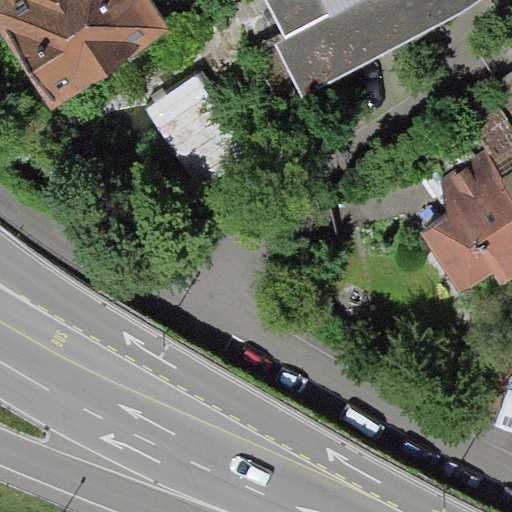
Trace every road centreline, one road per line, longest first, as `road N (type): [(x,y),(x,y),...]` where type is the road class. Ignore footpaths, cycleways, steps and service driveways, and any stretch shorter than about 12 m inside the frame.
road 1 (motorway): [(397,511),(0,258)]
road 2 (residential): [(511,476),(146,288)]
road 3 (secondary): [(360,511),(0,319)]
road 4 (secondary): [(0,448),(165,511)]
